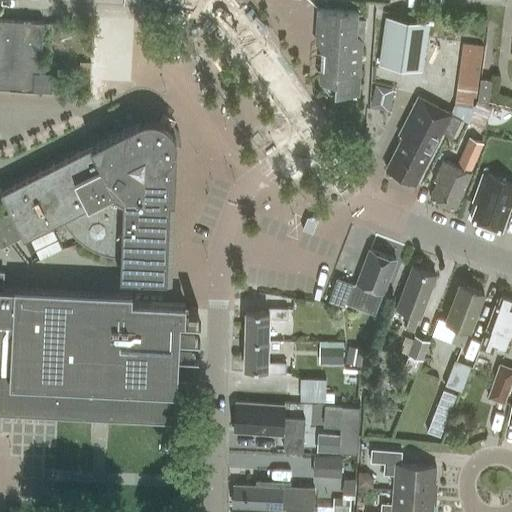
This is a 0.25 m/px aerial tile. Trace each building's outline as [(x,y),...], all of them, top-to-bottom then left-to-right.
[(317,9),(316,43),(322,49),(320,80),(329,93),(360,95),(361,74),(359,74),(361,39),(362,20),(357,20),(358,12),(317,9)] [(421,16),(381,13),(378,57),(417,61),(421,16)] [(442,36),(463,40),(466,19),(445,16),(442,36)] [(0,87),(40,90),(44,23),(0,20),(0,87)] [(126,75),(127,26),(93,25),(92,89),(104,89),(104,75),(126,75)] [(461,51),(482,54),(483,45),(462,43),(461,51)] [(460,60),(481,63),(482,54),(461,51),(460,60)] [(459,69),(480,71),(481,63),(460,60),(459,69)] [(458,77),(479,80),(480,71),(459,69),(458,77)] [(478,89),(479,80),(458,77),(457,86),(478,89)] [(488,102),(491,80),(481,79),(478,101),(488,102)] [(375,91),(379,92),(376,102),(387,105),(393,87),(378,82),(375,91)] [(477,97),(478,89),(457,86),(456,95),(474,97),(477,97)] [(472,106),(474,97),(456,95),(455,103),(450,112),(419,96),(399,134),(403,136),(386,168),(415,183),(442,132),(453,137),(462,119),(468,122),(468,123),(483,129),(489,115),(497,119),(502,109),(492,105),(491,106),(477,101),(474,106),(472,106)] [(121,255),(120,277),(173,279),(177,153),(177,143),(176,137),(174,132),(171,127),(166,123),(160,120),(154,119),(148,119),(144,120),(1,192),(11,211),(0,216),(0,244),(1,247),(24,236),(24,237),(62,218),(66,224),(73,233),(82,241),(90,247),(101,251),(111,254),(121,255)] [(470,171),(483,142),(470,136),(458,165),(444,159),(435,179),(438,181),(431,196),(456,207),(472,171),(470,171)] [(473,220),(501,230),(511,199),(511,183),(483,173),(473,202),(479,203),(473,220)] [(34,249),(55,238),(51,229),(30,240),(34,249)] [(39,259),(60,248),(56,239),(35,250),(39,259)] [(384,292),(396,260),(370,250),(358,282),(384,292)] [(414,332),(435,275),(413,267),(397,309),(411,314),(405,329),(414,332)] [(0,415),(1,415),(3,415),(11,416),(14,416),(22,416),(25,416),(33,417),(35,417),(44,417),(46,417),(55,418),(58,418),(91,419),(92,419),(108,420),(109,420),(176,423),(179,370),(196,371),(198,329),(198,311),(199,311),(199,310),(199,308),(186,307),(186,306),(132,303),(132,294),(0,287),(0,280),(1,270),(0,270),(0,415)] [(344,307),(353,284),(338,278),(329,301),(344,307)] [(463,346),(482,293),(459,284),(446,322),(457,326),(451,342),(463,346)] [(508,350),(511,339),(511,302),(511,301),(511,299),(502,295),(500,298),(498,297),(479,348),(493,353),(495,345),(508,350)] [(247,311),(246,339),(269,340),(270,318),(288,318),(288,308),(270,308),(270,311),(247,311)] [(423,359),(430,341),(416,336),(409,354),(423,359)] [(246,339),(245,368),(267,368),(267,372),(286,373),(287,362),(268,362),(269,340),(246,339)] [(348,345),(345,362),(362,365),(365,349),(348,345)] [(320,347),(320,362),(343,363),(343,347),(320,347)] [(462,391),(471,366),(454,360),(445,385),(462,391)] [(511,378),(511,367),(499,363),(488,397),(504,402),(511,378)] [(325,378),(301,377),(301,400),(335,400),(335,392),(325,392),(325,378)] [(451,408),(457,395),(444,389),(438,403),(451,408)] [(237,401),(235,431),(283,434),(305,435),(305,418),(284,417),(285,405),(237,401)] [(340,435),(339,452),(357,453),(360,408),(342,407),(340,435)] [(339,452),(340,435),(318,433),(317,451),(339,452)] [(372,449),(371,462),(385,463),(384,474),(395,475),(394,489),(435,492),(437,466),(401,463),(402,451),(372,449)] [(342,457),(324,456),(314,456),(313,474),(341,476),(342,458),(342,457)] [(359,471),(358,486),(373,487),(373,478),(367,472),(359,471)] [(281,485),(281,482),(257,480),(257,485),(235,484),(234,505),(312,508),(313,487),(281,485)] [(433,511),(435,492),(394,489),(393,504),(382,503),(381,511),(433,511)] [(349,500),(333,499),(332,511),(349,511),(349,500)]
